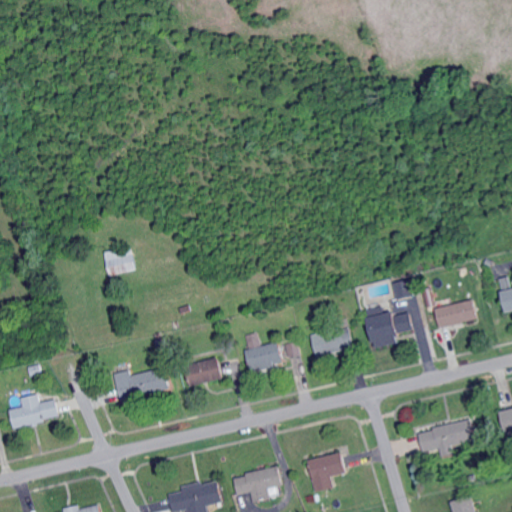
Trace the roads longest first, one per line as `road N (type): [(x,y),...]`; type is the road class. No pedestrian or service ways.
road 1 (residential): [(511,359),(0,478)]
road 2 (residential): [(76,373),(132,511)]
road 3 (residential): [(406,511),(371,394)]
